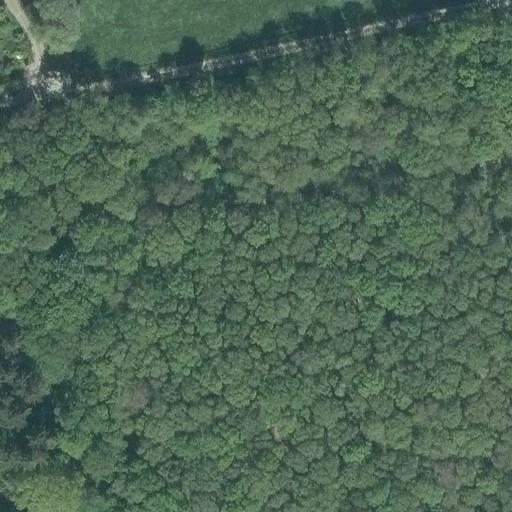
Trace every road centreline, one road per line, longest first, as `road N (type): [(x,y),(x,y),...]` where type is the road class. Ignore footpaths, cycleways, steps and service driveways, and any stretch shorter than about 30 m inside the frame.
road 1 (track): [(511,0),(125,86),(0,102)]
road 2 (track): [(72,511),(48,372),(0,308)]
